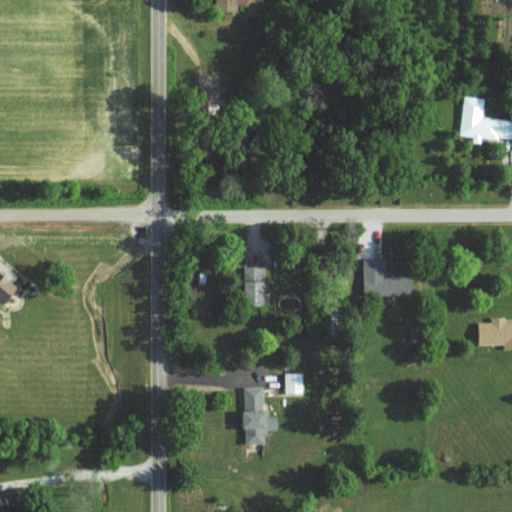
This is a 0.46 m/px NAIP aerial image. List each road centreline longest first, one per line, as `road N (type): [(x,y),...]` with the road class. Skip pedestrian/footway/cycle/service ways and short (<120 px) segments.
road 1 (residential): [(160,511),(159,0)]
road 2 (residential): [(511,215),(159,217)]
road 3 (residential): [(0,217),(159,217)]
